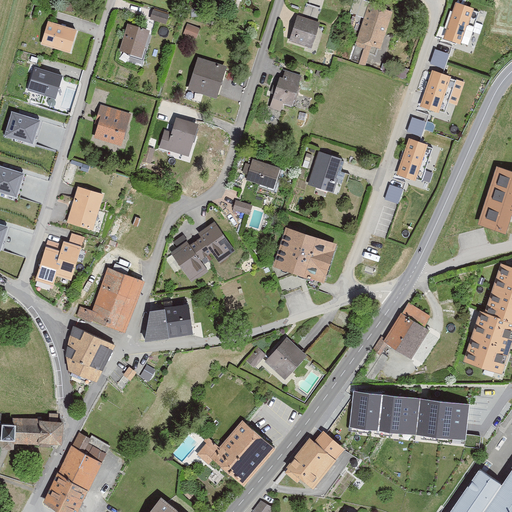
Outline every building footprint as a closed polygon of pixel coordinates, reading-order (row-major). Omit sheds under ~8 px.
[(474,8),(456,3),(444,39),(462,44),(474,8)] [(390,12),(371,6),(359,43),(366,45),(361,62),(365,63),(372,42),(379,44),(390,12)] [(155,10),(152,18),(166,22),(168,14),(155,10)] [(316,23),(299,17),(293,38),(310,43),(316,23)] [(77,31),(48,22),(41,44),(70,54),(77,31)] [(147,30),(130,26),(124,48),(141,53),(147,30)] [(198,29),(188,26),(186,34),(195,37),(198,29)] [(432,64),(448,67),(452,52),(436,48),(432,64)] [(224,67),(200,60),(192,85),(216,93),(224,67)] [(63,76),(35,68),(27,91),(55,99),(63,76)] [(451,77),(433,71),(420,107),(439,113),(451,77)] [(292,103),(300,77),(287,73),(285,78),(281,77),(272,106),(280,108),(282,100),(292,103)] [(457,78),(451,102),(459,105),(466,81),(457,78)] [(128,115),(102,107),(100,115),(104,117),(98,135),(120,142),(128,115)] [(40,119),(14,112),(7,139),(33,146),(40,119)] [(409,131),(424,136),(426,128),(434,131),(437,123),(414,115),(409,131)] [(188,153),(197,123),(178,118),(174,133),(166,130),(162,145),(188,153)] [(428,145),(409,139),(397,174),(416,181),(428,145)] [(511,153),(483,143),(450,235),(481,246),(492,217),(511,223),(511,153)] [(340,159),(319,153),(312,182),(333,188),(336,180),(341,181),(344,172),(337,170),(340,159)] [(277,168),(253,161),(252,165),(247,164),(245,172),(250,173),(249,178),(272,185),(277,168)] [(27,172),(0,163),(0,195),(18,201),(27,172)] [(401,202),(406,187),(392,183),(387,198),(401,202)] [(101,195),(80,189),(73,220),(93,225),(101,195)] [(251,205),(237,201),(234,208),(249,213),(251,205)] [(9,228),(0,224),(0,251),(1,252),(9,228)] [(205,237),(198,242),(206,255),(214,249),(219,258),(232,249),(216,224),(203,233),(205,237)] [(334,244),(289,230),(278,263),(323,277),(334,244)] [(49,242),(39,277),(52,281),(55,271),(71,275),(82,237),(73,234),(71,244),(66,242),(65,246),(49,242)] [(206,255),(198,242),(190,247),(188,244),(176,252),(192,278),(206,269),(199,259),(206,255)] [(511,267),(504,265),(487,315),(511,323),(511,267)] [(140,281),(110,270),(95,312),(81,307),(77,316),(91,321),(92,319),(123,330),(140,281)] [(188,305),(152,312),(148,337),(192,330),(188,305)] [(428,316),(410,305),(387,341),(411,355),(427,329),(421,326),(428,316)] [(511,323),(487,315),(483,313),(466,361),(501,373),(511,340),(511,323)] [(113,345),(75,327),(67,355),(70,374),(92,382),(113,345)] [(307,356),(288,338),(266,363),(285,380),(307,356)] [(387,343),(380,339),(374,350),(381,354),(387,343)] [(264,355),(258,349),(248,360),(254,366),(264,355)] [(142,374),(152,379),(158,369),(148,363),(142,374)] [(135,372),(130,368),(125,374),(131,378),(135,372)] [(463,440),(467,405),(355,391),(351,427),(463,440)] [(61,440),(62,422),(58,422),(58,414),(51,414),(50,420),(0,419),(0,433),(0,442),(41,443),(41,445),(51,445),(51,440),(61,440)] [(272,447),(243,422),(221,448),(209,438),(207,441),(210,443),(201,453),(209,460),(214,454),(243,480),(272,447)] [(80,433),(73,448),(78,450),(85,436),(80,433)] [(313,484),(342,448),(324,433),(315,444),(312,441),(288,470),(297,479),(301,474),(313,484)] [(91,445),(86,455),(100,462),(104,453),(91,445)] [(73,448),(47,500),(67,511),(74,511),(100,462),(86,455),(78,450),(73,448)] [(511,511),(511,467),(503,482),(481,467),(450,511),(511,511)] [(178,511),(167,503),(163,500),(153,511),(178,511)] [(269,511),(272,508),(262,502),(256,510),(259,511),(269,511)]
